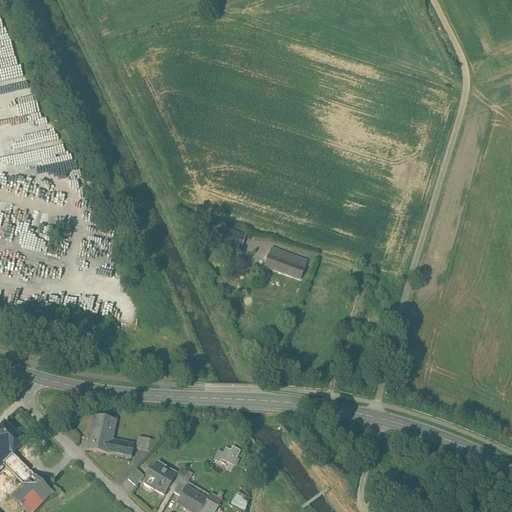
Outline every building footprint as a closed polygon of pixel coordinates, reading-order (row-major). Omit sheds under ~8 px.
[(244,236),(225,230),(220,248),(231,251),(233,245),(241,248),(244,236)] [(293,265),(280,260),(282,253),(271,249),(264,267),(300,280),(307,262),(296,258),(293,265)] [(114,423),(92,419),(86,451),(108,455),(111,442),(114,423)] [(27,447),(7,428),(0,435),(0,447),(14,460),(16,458),(27,447)] [(150,440),(138,438),(136,449),(148,452),(150,440)] [(132,446),(111,442),(108,455),(129,459),(132,446)] [(213,461),(236,466),(239,450),(224,446),(223,452),(216,450),(213,461)] [(14,460),(0,447),(0,474),(4,470),(14,460)] [(36,478),(16,458),(14,460),(4,470),(24,490),(36,478)] [(176,477),(156,464),(145,482),(154,488),(153,490),(164,497),(170,486),(176,477)] [(135,471),(126,481),(135,489),(144,478),(135,471)] [(176,477),(170,486),(176,490),(179,484),(183,478),(178,475),(176,477)] [(24,490),(15,499),(28,511),(40,511),(55,497),(36,478),(24,490)] [(179,484),(186,488),(190,482),(183,478),(179,484)] [(186,488),(179,484),(176,490),(174,493),(180,497),(186,488)] [(181,501),(188,490),(186,488),(180,497),(174,493),(172,496),(181,501)] [(181,501),(180,502),(192,509),(190,511),(191,511),(198,511),(206,500),(188,490),(181,501)] [(206,500),(198,511),(215,511),(221,502),(209,495),(206,500)] [(235,495),(230,504),(242,511),(247,502),(235,495)]
